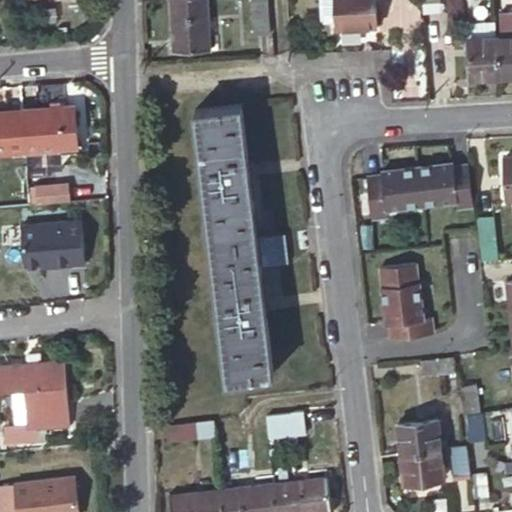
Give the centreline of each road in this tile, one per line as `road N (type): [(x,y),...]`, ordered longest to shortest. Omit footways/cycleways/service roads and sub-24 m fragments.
road 1 (residential): [(511,116),(355,125),(325,155),(369,511)]
road 2 (unknown): [(124,96),(386,72)]
road 3 (residential): [(124,65),(125,310)]
road 4 (residential): [(125,310),(135,511)]
road 5 (residential): [(125,310),(0,324)]
road 6 (residential): [(124,65),(0,71)]
